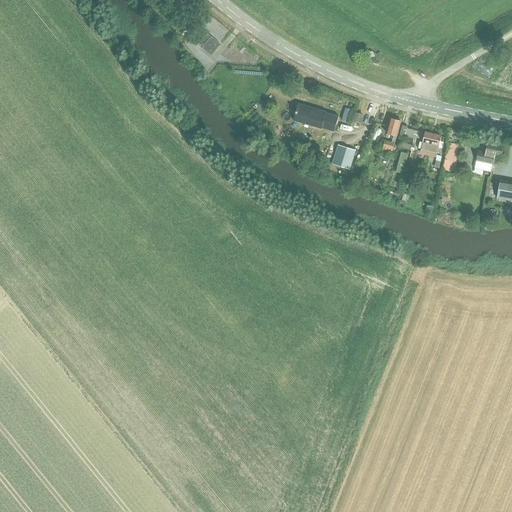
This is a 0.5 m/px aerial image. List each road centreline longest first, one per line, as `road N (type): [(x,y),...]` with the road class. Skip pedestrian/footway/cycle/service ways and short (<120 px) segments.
road 1 (tertiary): [(413,102),(304,58),(217,0)]
road 2 (unclassified): [(413,102),(511,34)]
